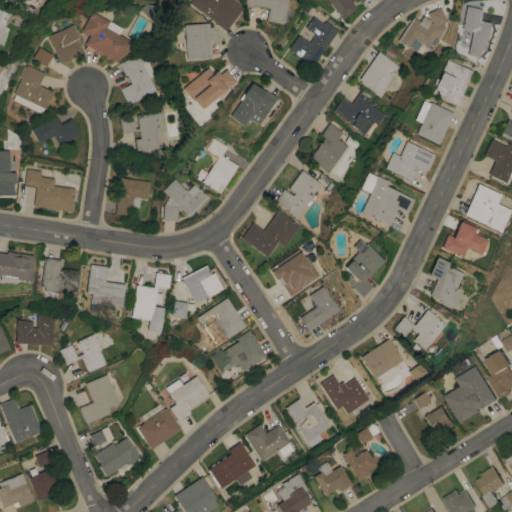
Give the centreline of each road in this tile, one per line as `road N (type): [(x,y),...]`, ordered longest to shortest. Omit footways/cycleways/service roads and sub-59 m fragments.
road 1 (tertiary): [(511,39),(395,290),(373,317),(251,399),(123,511)]
road 2 (tertiary): [(399,0),(355,37),(207,233),(160,247),(0,223)]
road 3 (residential): [(511,421),(364,511)]
road 4 (residential): [(207,233),(299,368)]
road 5 (residential): [(86,80),(101,153),(85,238)]
road 6 (residential): [(100,511),(34,372)]
